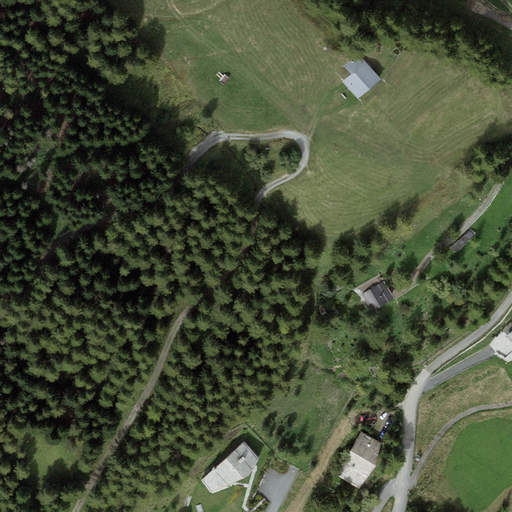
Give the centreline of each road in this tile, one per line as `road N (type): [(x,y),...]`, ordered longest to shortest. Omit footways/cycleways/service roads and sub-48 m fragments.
road 1 (track): [(76,511),(179,318),(241,250),(258,194),(294,170),(303,144),(286,134),(209,142),(168,191),(65,231),(13,294),(0,295)]
road 2 (residential): [(397,511),(416,386),(511,296)]
